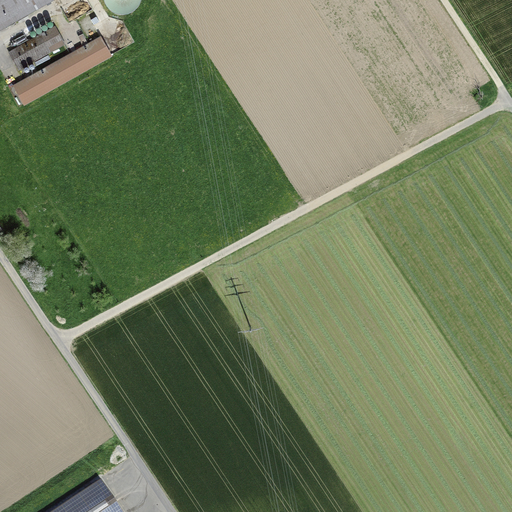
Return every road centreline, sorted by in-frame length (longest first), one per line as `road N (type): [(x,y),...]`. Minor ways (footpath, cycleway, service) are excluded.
road 1 (track): [(57,345),(504,103)]
road 2 (unclassified): [(169,511),(0,259)]
road 3 (track): [(511,115),(437,0)]
